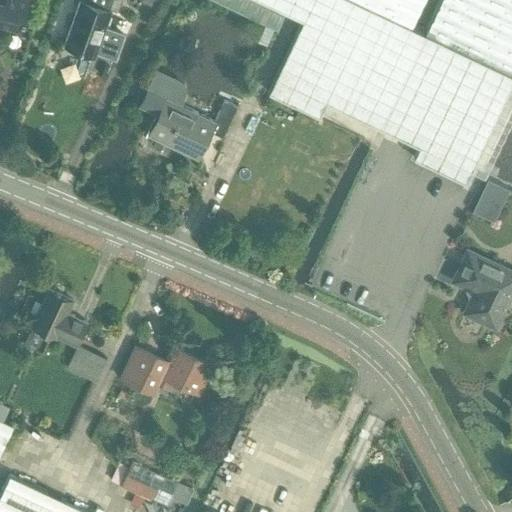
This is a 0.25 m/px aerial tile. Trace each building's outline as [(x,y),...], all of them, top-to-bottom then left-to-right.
[(0,0),(0,23),(20,30),(28,0),(0,0)] [(78,0),(63,44),(65,45),(67,47),(73,50),(76,48),(94,55),(110,10),(109,9),(111,0),(78,0)] [(217,0),(256,18),(247,37),(266,45),(274,27),(277,28),(284,14),(254,0),(217,0)] [(354,0),(261,0),(302,19),(268,91),(318,115),(325,101),(380,127),(418,145),(413,156),(464,181),(511,80),(511,74),(424,33),(410,26),(354,0)] [(354,0),(410,26),(422,0),(354,0)] [(511,0),(439,0),(424,33),(511,74),(511,0)] [(157,112),(149,130),(200,154),(211,130),(223,136),(237,105),(224,99),(214,120),(147,87),(139,103),(157,112)] [(510,188),(484,175),(475,192),(501,205),(510,188)] [(465,311),(470,313),(472,317),(479,320),(483,319),(494,324),(503,306),(507,304),(511,296),(509,293),(511,287),(511,270),(468,250),(454,279),(469,286),(468,289),(469,294),(473,295),(465,311)] [(30,323),(56,336),(57,335),(74,343),(74,344),(75,344),(87,319),(85,318),(85,319),(66,311),(71,299),(73,300),(73,299),(47,287),(46,289),(47,289),(32,322),(31,322),(30,323)] [(67,367),(96,381),(107,358),(78,344),(67,367)] [(207,394),(213,381),(205,377),(211,364),(173,346),(167,360),(136,345),(122,376),(149,389),(153,380),(168,387),(172,379),(199,391),(207,394)] [(0,419),(0,452),(13,425),(0,419)] [(177,481),(131,460),(128,465),(118,461),(110,480),(151,499),(151,498),(166,504),(177,481)] [(93,511),(9,474),(0,494),(0,511),(93,511)]
